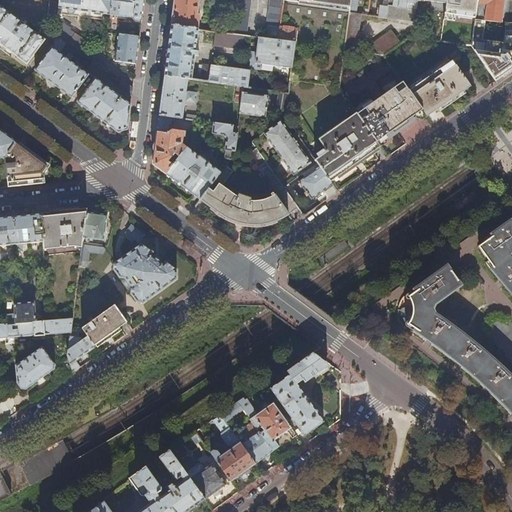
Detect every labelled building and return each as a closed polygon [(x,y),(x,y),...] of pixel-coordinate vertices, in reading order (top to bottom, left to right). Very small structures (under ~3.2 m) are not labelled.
[(59,11),(59,8),(60,3),(55,2),(55,0),(50,0),(49,10),(59,11)] [(59,0),(60,3),(59,8),(85,11),(86,0),(59,0)] [(86,0),(85,11),(110,14),(112,0),(86,0)] [(144,7),(145,0),(129,0),(130,1),(123,0),(112,0),(110,14),(133,18),(135,20),(142,21),(144,7)] [(174,0),(175,1),(171,26),(198,30),(200,15),(198,15),(200,0),(174,0)] [(237,0),(237,3),(233,34),(247,36),(251,0),(270,0),(267,25),(269,26),(267,39),(292,42),(294,29),(280,27),(284,0),(237,0)] [(284,0),(280,27),(294,29),(298,29),(296,42),(291,80),(339,87),(343,52),(349,14),(350,0),(284,0)] [(357,0),(350,0),(349,14),(356,15),(357,0)] [(388,0),(388,2),(386,19),(413,23),(416,2),(445,6),(445,0),(388,0)] [(445,0),(444,16),(455,18),(456,8),(476,11),(476,0),(445,0)] [(511,0),(476,0),(476,11),(475,12),(475,20),(498,24),(500,24),(511,23),(511,0)] [(386,20),(386,19),(388,2),(382,1),(382,8),(378,8),(377,19),(386,20)] [(27,64),(46,40),(1,6),(0,7),(0,43),(4,46),(18,56),(18,57),(27,64)] [(343,52),(355,53),(360,16),(356,15),(349,14),(343,52)] [(69,43),(75,33),(64,25),(60,25),(61,21),(58,20),(56,34),(69,43)] [(511,61),(504,48),(511,44),(511,23),(500,24),(499,40),(484,49),(489,56),(481,62),(494,82),(511,69),(511,61)] [(168,51),(165,75),(189,79),(192,79),(199,30),(198,30),(171,26),(168,51)] [(296,42),(292,42),(267,39),(247,36),(233,34),(205,30),(203,43),(213,45),(211,66),(200,65),(198,78),(202,78),(201,81),(238,86),(243,87),(260,89),(277,91),(288,93),(289,93),(291,80),(296,42)] [(391,32),(371,45),(378,56),(383,57),(400,45),(391,32)] [(139,46),(140,37),(119,34),(116,60),(136,64),(139,46)] [(72,97),(89,75),(71,61),(74,56),(69,53),(66,57),(54,48),(36,70),(57,86),(72,97)] [(98,77),(102,71),(106,66),(94,59),(89,66),(89,70),(98,77)] [(451,62),(408,93),(426,118),(469,88),(451,62)] [(109,76),(112,71),(106,66),(102,71),(109,76)] [(175,118),(183,119),(185,102),(196,104),(197,93),(187,92),(189,79),(165,75),(162,94),(159,115),(175,118)] [(119,132),(128,129),(130,114),(131,105),(96,79),(78,102),(97,116),(119,132)] [(131,95),(132,95),(133,87),(123,79),(118,86),(131,95)] [(375,103),(357,116),(376,145),(396,130),(395,129),(401,125),(402,126),(418,115),(421,119),(426,118),(408,93),(402,84),(384,97),(390,104),(388,106),(390,110),(386,113),(383,110),(381,110),(375,103)] [(259,95),(260,89),(243,87),(241,103),(240,114),(266,117),(269,96),(259,95)] [(286,101),(288,93),(277,91),(276,99),(286,101)] [(377,149),(378,147),(376,145),(357,116),(355,113),(318,139),(325,148),(323,150),(325,152),(315,159),(318,163),(331,182),(345,172),(360,161),(361,162),(364,161),(375,159),(377,158),(373,151),(377,149)] [(153,165),(166,174),(187,147),(183,144),(184,137),(185,137),(186,132),(173,130),(175,118),(159,115),(156,144),(153,165)] [(311,163),(301,149),(305,146),(291,126),(287,129),(281,121),(264,133),(294,175),(311,163)] [(231,160),(235,155),(237,133),(234,133),(234,126),(214,123),(212,134),(224,135),(227,139),(226,140),(225,150),(226,150),(225,158),(227,159),(231,160)] [(0,157),(6,157),(17,142),(0,129),(0,157)] [(26,185),(43,183),(43,173),(48,166),(44,163),(17,142),(6,157),(8,187),(26,185)] [(183,187),(201,200),(221,172),(187,147),(166,174),(176,181),(175,183),(175,185),(178,187),(180,189),(182,189),(183,187)] [(227,165),(231,160),(227,159),(222,166),(225,168),(227,165)] [(333,184),(331,182),(318,163),(310,168),(313,171),(299,181),(312,199),(333,184)] [(271,194),(272,196),(265,200),(258,201),(252,201),(246,200),(247,197),(235,192),(233,194),(222,186),(234,171),(227,165),(225,168),(221,172),(201,200),(209,206),(223,217),(231,221),(239,223),(247,225),(256,225),(264,225),(272,222),(281,219),(288,214),(273,193),(271,194)] [(67,211),(43,214),(43,243),(43,248),(74,246),(83,247),(83,243),(84,237),(88,213),(88,209),(67,211)] [(100,214),(88,213),(84,237),(104,240),(108,215),(100,214)] [(14,217),(0,218),(0,246),(43,243),(43,214),(14,217)] [(511,258),(509,255),(511,252),(510,249),(511,248),(511,225),(509,221),(490,235),(483,240),(484,242),(477,247),(486,260),(484,264),(498,281),(499,281),(502,284),(503,285),(502,286),(511,297),(511,258)] [(144,235),(132,226),(126,232),(139,242),(144,235)] [(103,245),(83,243),(83,247),(81,260),(89,261),(91,253),(103,254),(106,250),(103,245)] [(153,253),(142,244),(115,263),(114,269),(120,278),(125,279),(132,288),(131,294),(137,303),(143,304),(146,301),(177,279),(177,270),(165,261),(163,264),(155,258),(151,255),(153,253)] [(511,378),(507,373),(488,355),(466,336),(437,315),(434,311),(436,306),(461,287),(446,266),(426,281),(405,297),(401,301),(398,307),(398,313),(400,320),(404,326),(409,330),(425,341),(426,341),(430,344),(431,345),(455,363),(457,363),(460,366),(460,367),(484,388),(485,389),(488,391),(488,392),(509,414),(511,415),(511,378)] [(5,315),(6,325),(35,322),(34,302),(13,304),(14,315),(5,315)] [(127,323),(115,305),(78,332),(85,333),(88,336),(95,346),(113,333),(127,323)] [(511,365),(511,326),(506,319),(503,316),(497,315),(492,315),(487,319),(485,323),(485,329),(486,333),(511,365)] [(46,335),(71,333),(73,319),(35,322),(6,325),(0,325),(0,337),(4,338),(17,337),(35,335),(35,340),(46,339),(46,335)] [(96,347),(95,346),(88,336),(83,340),(81,337),(71,337),(68,356),(69,358),(74,373),(80,368),(76,361),(86,355),(96,347)] [(55,370),(55,365),(43,347),(15,366),(17,383),(21,389),(26,390),(44,377),(55,370)] [(287,371),(290,375),(297,384),(303,379),(305,382),(326,368),(327,366),(327,364),(326,363),(319,357),(313,353),(287,371)] [(68,377),(74,373),(69,358),(60,363),(68,377)] [(290,375),(271,388),(304,436),(308,433),(324,422),(297,384),(290,375)] [(244,398),(237,402),(243,410),(257,430),(261,427),(264,431),(260,434),(272,451),(278,447),(274,441),(282,436),(288,432),(291,436),(292,436),(294,438),(297,436),(280,411),(276,406),(274,403),(271,404),(270,403),(268,405),(266,402),(262,404),(265,409),(258,414),(247,399),(245,400),(244,398)] [(226,422),(243,410),(237,402),(220,414),(226,422)] [(214,452),(211,453),(231,482),(244,472),(255,464),(242,445),(229,426),(222,430),(224,433),(223,435),(222,437),(228,445),(231,445),(233,449),(220,457),(217,452),(214,452)] [(200,429),(196,431),(201,439),(203,442),(207,439),(200,429)] [(196,431),(191,435),(197,442),(201,439),(196,431)] [(259,433),(242,445),(255,464),(264,458),(272,451),(260,434),(259,433)] [(147,466),(137,474),(163,511),(188,511),(205,500),(186,473),(172,454),(170,450),(159,457),(175,479),(177,480),(181,477),(184,481),(160,498),(158,494),(161,492),(162,488),(147,466)] [(0,465),(0,499),(10,495),(0,473),(0,472),(13,466),(10,458),(0,465)] [(198,465),(186,473),(205,500),(216,492),(227,484),(213,464),(205,469),(202,465),(198,465)] [(111,511),(104,502),(96,508),(99,511),(163,511),(137,474),(129,479),(141,496),(145,497),(146,496),(151,504),(139,511),(111,511)]
